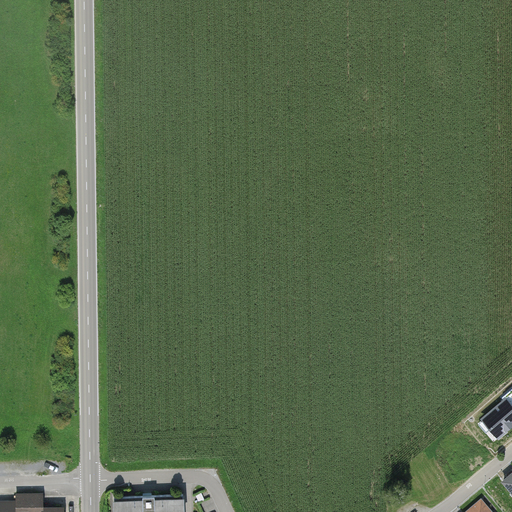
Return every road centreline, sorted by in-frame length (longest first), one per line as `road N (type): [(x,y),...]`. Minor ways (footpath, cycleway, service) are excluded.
road 1 (secondary): [(90,480),(83,0)]
road 2 (residential): [(90,480),(209,477),(225,511)]
